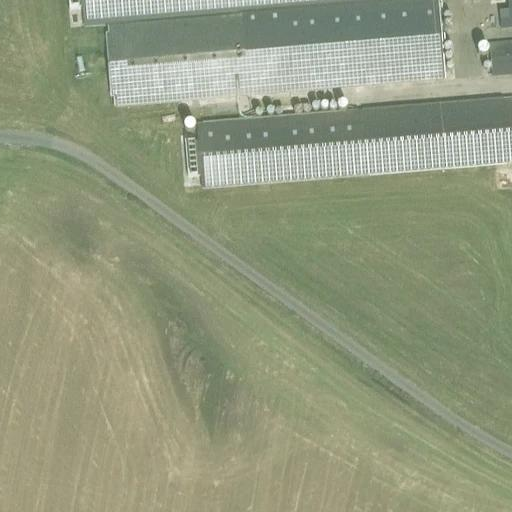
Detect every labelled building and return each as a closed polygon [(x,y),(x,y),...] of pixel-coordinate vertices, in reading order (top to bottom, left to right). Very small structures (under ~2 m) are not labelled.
[(113,107),(292,93),(444,81),(438,0),(81,0),(84,27),(107,25),(113,107)] [(511,0),(507,0),(509,21),(500,22),(501,30),(511,29),(511,0)] [(446,28),(448,39),(464,37),(463,26),(446,28)] [(511,43),(490,46),(493,78),(511,76),(511,43)] [(504,102),(362,113),(197,125),(202,189),(509,166),(504,102)]
